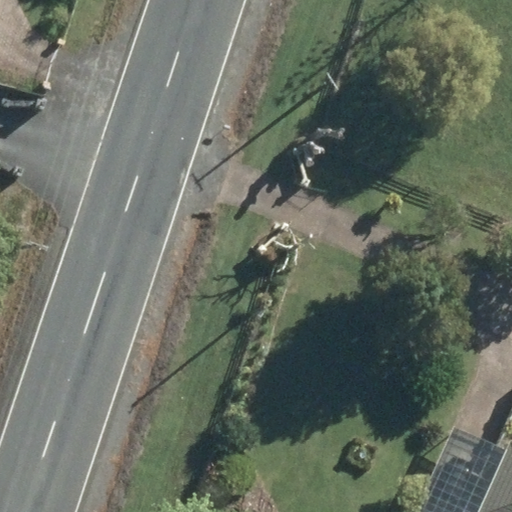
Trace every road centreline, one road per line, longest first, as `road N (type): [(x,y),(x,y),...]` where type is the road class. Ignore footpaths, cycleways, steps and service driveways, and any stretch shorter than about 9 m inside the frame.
road 1 (tertiary): [(205,0),(32,511)]
road 2 (unknown): [(165,119),(0,66)]
